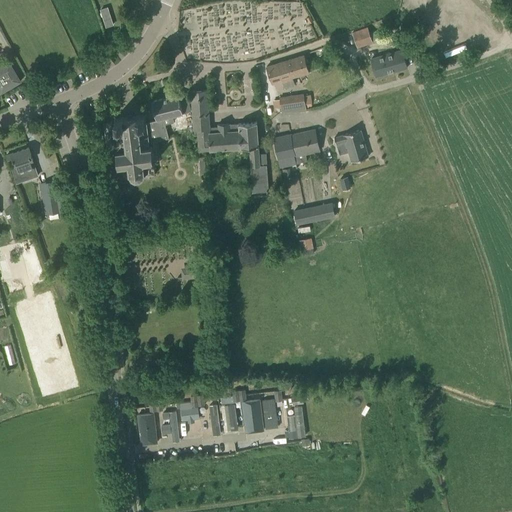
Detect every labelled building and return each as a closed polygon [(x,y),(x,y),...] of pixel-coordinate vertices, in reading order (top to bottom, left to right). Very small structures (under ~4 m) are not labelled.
[(111,18),(104,20),(105,23),(106,27),(113,24),(111,18)] [(372,43),(370,35),(367,28),(352,32),(356,47),(372,43)] [(402,50),(371,58),(376,76),(407,67),(402,50)] [(304,55),(266,66),(271,83),(282,80),(284,88),(295,84),(292,77),(309,72),(304,55)] [(0,92),(20,81),(8,60),(0,64),(0,92)] [(193,90),(191,91),(194,134),(198,134),(199,150),(227,148),(249,147),(253,191),(268,190),(266,165),(260,166),(258,146),(259,146),(259,145),(258,145),(257,123),(257,122),(256,122),(239,123),(238,123),(230,124),(230,123),(218,124),(218,127),(209,127),(208,108),(207,89),(202,90),(196,90),(193,90)] [(149,133),(149,135),(148,135),(150,145),(151,145),(152,151),(157,151),(155,141),(169,138),(165,124),(174,122),(172,116),(190,111),(187,99),(180,101),(178,94),(152,101),(154,111),(157,120),(147,122),(148,133),(149,133)] [(303,95),(280,98),(281,107),(282,110),(282,112),(305,109),(304,104),(303,95)] [(147,122),(146,122),(145,114),(136,115),(136,116),(123,117),(115,118),(116,126),(115,126),(116,138),(115,138),(116,140),(117,139),(118,150),(116,150),(120,177),(112,178),(109,179),(109,180),(130,177),(131,177),(131,178),(136,180),(141,179),(144,176),(144,175),(146,175),(147,178),(150,178),(150,175),(155,174),(153,161),(155,161),(155,160),(158,159),(157,151),(152,151),(151,145),(150,145),(148,135),(149,135),(149,133),(148,133),(147,122)] [(290,134),(293,149),(292,150),(294,161),(294,163),(306,161),(305,153),(319,150),(315,129),(290,134)] [(344,134),(334,137),(339,155),(349,152),(351,161),(368,156),(360,129),(344,134)] [(290,134),(273,138),(279,166),(287,165),(287,163),(294,161),(292,150),(293,149),(290,134)] [(28,170),(35,168),(32,160),(33,160),(28,147),(11,153),(7,155),(10,163),(14,162),(18,173),(20,179),(30,176),(28,170)] [(282,169),(284,178),(292,177),(290,168),(282,169)] [(347,177),(341,179),(343,189),(350,187),(347,177)] [(62,180),(42,184),(47,216),(61,214),(60,211),(67,210),(62,180)] [(284,189),(278,191),(280,199),(286,198),(284,189)] [(331,203),(294,211),(297,223),(333,215),(331,203)] [(0,234),(0,255),(12,251),(10,245),(0,248),(0,245),(11,242),(8,232),(0,234)] [(311,237),(298,239),(300,250),(313,247),(311,237)] [(181,266),(182,278),(195,277),(195,265),(181,266)] [(71,293),(79,290),(74,276),(66,278),(71,293)] [(246,400),(241,400),(245,430),(264,428),(260,398),(246,400)] [(274,398),(262,399),(266,428),(278,426),(274,398)] [(192,406),(191,402),(180,403),(182,420),(188,419),(188,421),(193,420),(193,418),(199,418),(197,407),(192,408),(192,406)] [(221,434),(217,404),(209,405),(213,435),(221,434)] [(234,404),(222,405),(225,430),(231,430),(231,428),(237,427),(234,404)] [(305,436),(301,406),(294,407),(295,415),(287,416),(289,431),(297,430),(298,437),(305,436)] [(179,439),(176,411),(163,412),(164,417),(170,417),(171,424),(161,425),(162,433),(172,432),(173,440),(179,439)] [(148,443),(149,443),(158,442),(155,414),(154,413),(145,414),(138,415),(141,444),(148,443)]
